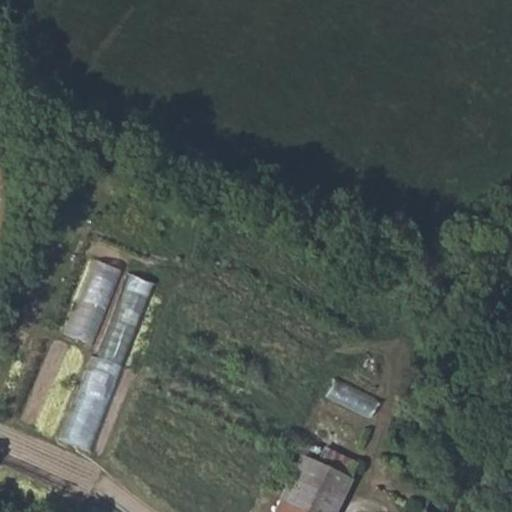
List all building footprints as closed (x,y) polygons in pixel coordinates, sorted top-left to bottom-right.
[(71,335),(99,342),(118,265),(90,258),(71,335)] [(98,449),(150,278),(123,270),(71,440),(98,449)] [(327,396),(372,415),(380,396),(335,377),(327,396)] [(329,443),(325,451),(346,460),(362,426),(323,408),(310,435),(329,443)] [(334,511),(349,482),(300,457),(273,511),(334,511)]
